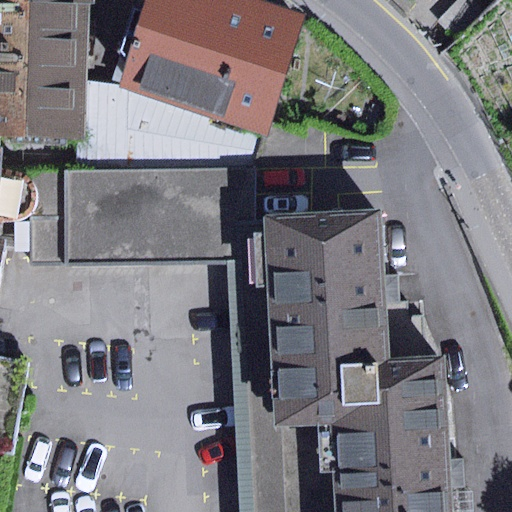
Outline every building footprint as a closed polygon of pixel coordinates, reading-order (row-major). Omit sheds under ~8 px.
[(0,0),(0,135),(85,141),(87,81),(92,0),(0,0)] [(268,135),(303,15),(255,0),(147,0),(142,13),(134,9),(120,53),(129,61),(121,84),(262,133),(268,135)] [(474,0),(484,10),(493,0),(474,0)] [(84,173),(254,169),(262,137),(123,93),(87,81),(85,141),(84,173)] [(0,454),(11,456),(29,364),(0,358),(0,291),(11,246),(0,245),(0,225),(14,225),(20,223),(26,221),(30,218),(33,213),(35,209),(36,203),(36,198),(36,191),(35,187),(33,184),(30,180),(27,176),(1,170),(1,149),(0,148),(0,454)] [(235,212),(255,212),(254,169),(84,173),(67,173),(69,263),(237,254),(236,222),(235,212)] [(69,263),(67,173),(27,173),(27,176),(30,180),(33,184),(35,187),(36,191),(36,198),(36,203),(35,209),(33,213),(30,218),(30,264),(69,263)] [(237,254),(252,511),(451,511),(444,359),(389,361),(382,211),(263,217),(264,235),(257,235),(257,222),(236,222),(237,254)] [(471,511),(470,493),(456,493),(456,511),(471,511)]
